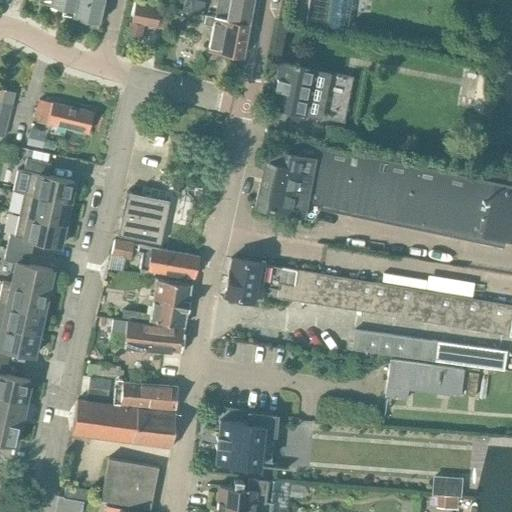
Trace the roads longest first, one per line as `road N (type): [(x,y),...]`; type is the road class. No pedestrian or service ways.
road 1 (residential): [(38,511),(132,78)]
road 2 (residential): [(173,511),(205,282),(245,105)]
road 3 (residential): [(132,78),(0,30)]
